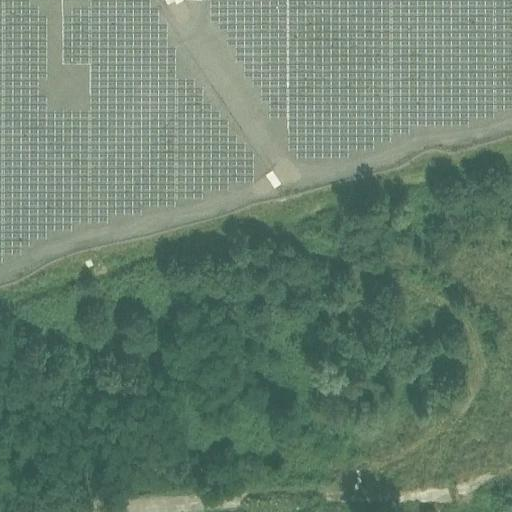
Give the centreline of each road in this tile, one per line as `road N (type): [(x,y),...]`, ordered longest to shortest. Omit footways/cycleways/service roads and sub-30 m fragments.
road 1 (track): [(94,511),(134,503),(452,498),(511,481)]
road 2 (unknown): [(511,109),(281,175)]
